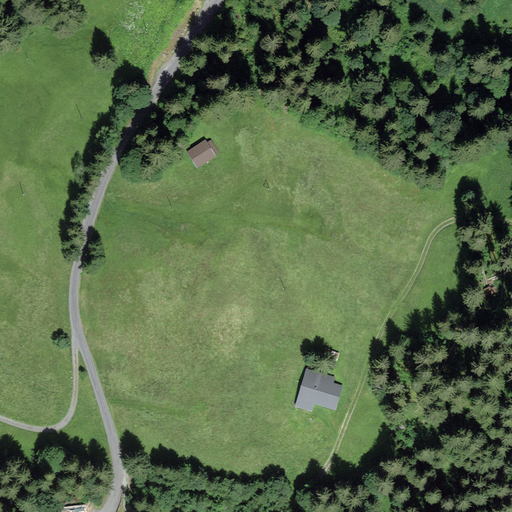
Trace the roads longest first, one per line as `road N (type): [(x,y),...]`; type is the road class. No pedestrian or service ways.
road 1 (unclassified): [(106,511),(118,464),(76,331),(74,280),(96,195),(122,141),(219,0)]
road 2 (track): [(296,511),(318,481),(436,227),(457,217),(511,221)]
road 3 (track): [(0,415),(46,429),(64,424),(76,396),(76,331)]
